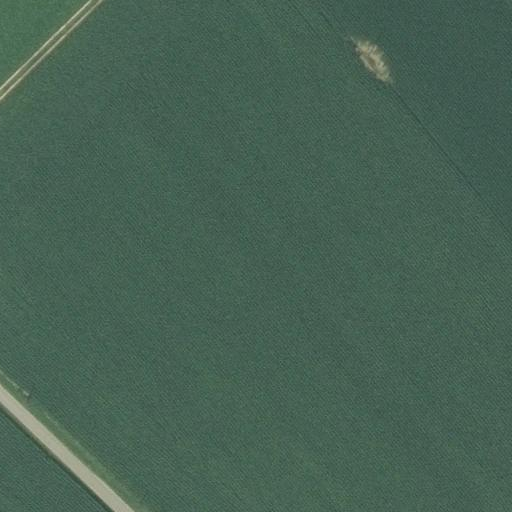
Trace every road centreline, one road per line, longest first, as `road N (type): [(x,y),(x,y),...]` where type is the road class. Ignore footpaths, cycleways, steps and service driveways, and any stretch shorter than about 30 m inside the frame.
road 1 (unclassified): [(133,511),(0,385)]
road 2 (track): [(0,95),(94,0)]
